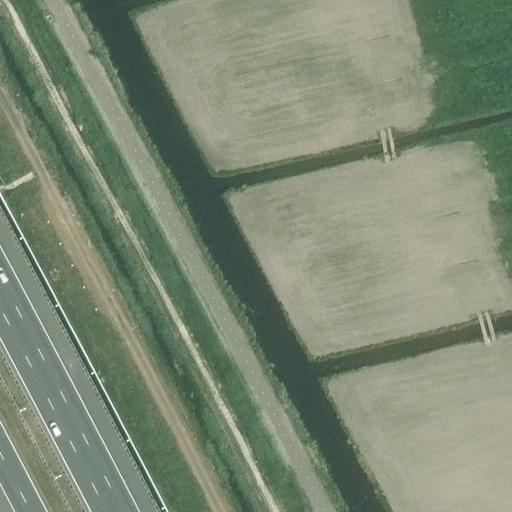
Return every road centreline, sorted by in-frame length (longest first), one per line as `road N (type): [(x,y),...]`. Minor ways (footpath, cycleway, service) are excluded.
road 1 (unknown): [(272,511),(158,286),(0,7)]
road 2 (track): [(220,511),(0,98)]
road 3 (motorway): [(113,511),(0,292)]
